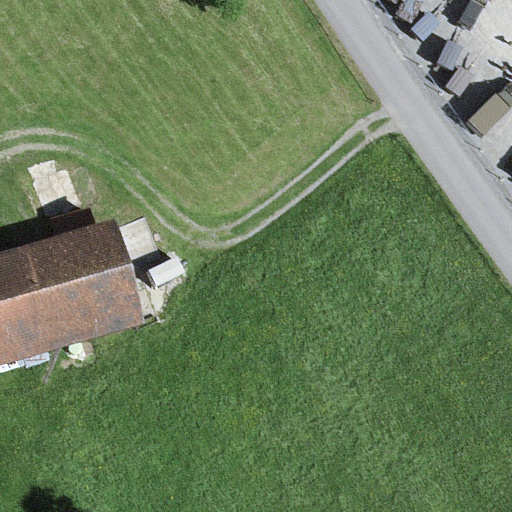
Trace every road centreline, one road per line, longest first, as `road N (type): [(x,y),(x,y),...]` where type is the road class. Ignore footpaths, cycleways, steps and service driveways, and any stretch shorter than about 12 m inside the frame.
road 1 (track): [(413,105),(331,175),(207,238),(83,142),(45,136),(0,145)]
road 2 (unclassified): [(511,248),(343,0)]
